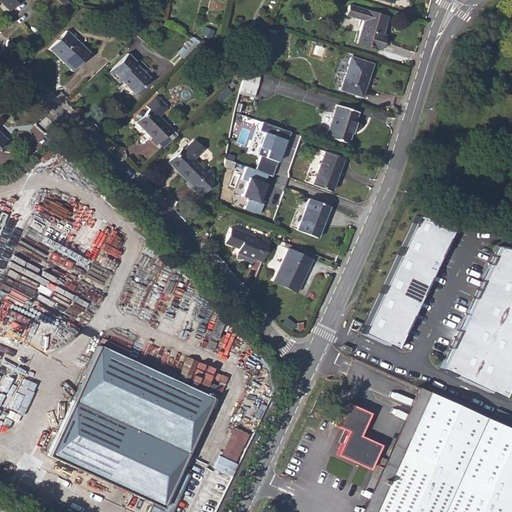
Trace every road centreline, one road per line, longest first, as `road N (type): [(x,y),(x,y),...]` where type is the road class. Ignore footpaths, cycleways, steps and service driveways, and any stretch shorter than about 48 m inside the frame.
road 1 (residential): [(311,363),(285,350),(110,159),(0,55)]
road 2 (residential): [(311,363),(389,193),(414,110)]
road 3 (residential): [(240,511),(311,363)]
road 4 (residential): [(414,110),(468,0)]
